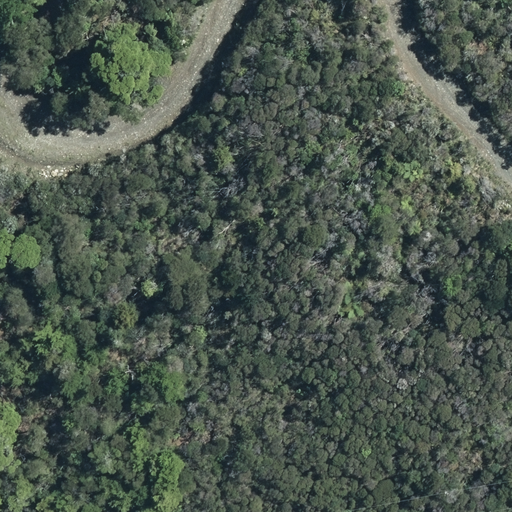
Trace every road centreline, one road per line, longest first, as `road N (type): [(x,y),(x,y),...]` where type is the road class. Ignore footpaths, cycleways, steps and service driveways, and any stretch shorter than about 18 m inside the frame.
road 1 (track): [(0,115),(37,133),(133,133),(194,85),(230,0)]
road 2 (track): [(405,0),(446,115),(511,194)]
